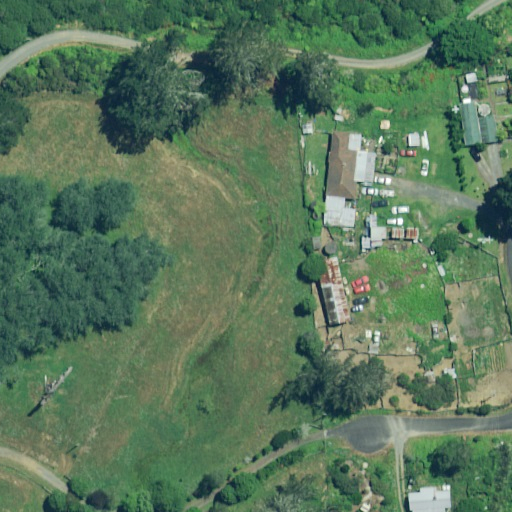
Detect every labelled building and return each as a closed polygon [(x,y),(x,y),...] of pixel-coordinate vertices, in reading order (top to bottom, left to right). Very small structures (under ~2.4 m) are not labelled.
[(467,75),(469,84),(480,82),(479,72),(467,75)] [(494,102),(479,104),(481,119),(495,117),(494,102)] [(477,105),(462,107),(467,145),(500,141),(497,118),(479,121),(477,105)] [(349,110),(337,107),(334,118),(346,121),(349,110)] [(364,135),(334,132),(325,224),(356,227),(358,210),(346,209),(347,197),(357,198),(359,181),(375,182),(378,153),(362,152),(364,135)] [(387,228),(374,228),(373,246),(387,247),(387,228)] [(394,228),(393,238),(405,238),(406,229),(394,228)] [(421,229),(410,228),(409,238),(420,239),(421,229)] [(354,320),(341,256),(319,261),(331,325),(354,320)] [(439,492),(438,487),(423,488),(424,493),(411,494),(412,511),(446,511),(446,508),(455,507),(453,491),(439,492)]
